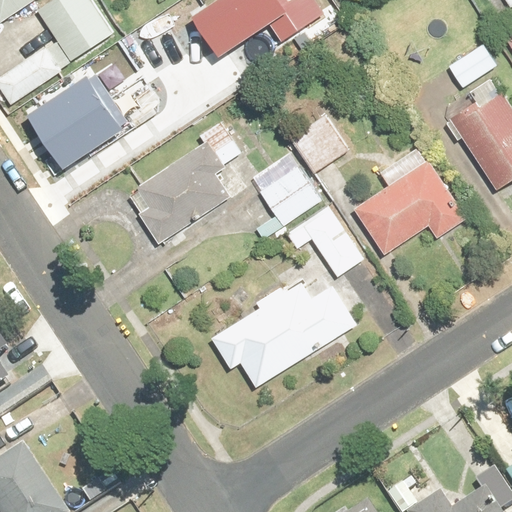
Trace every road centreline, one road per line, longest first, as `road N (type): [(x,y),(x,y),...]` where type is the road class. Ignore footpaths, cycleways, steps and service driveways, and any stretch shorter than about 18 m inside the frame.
road 1 (residential): [(0,200),(203,511)]
road 2 (residential): [(219,511),(511,318)]
